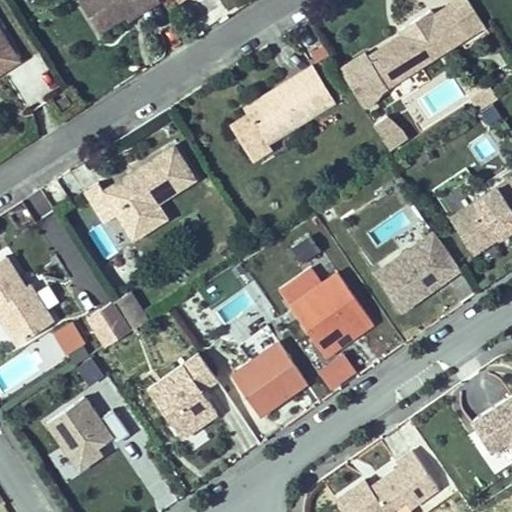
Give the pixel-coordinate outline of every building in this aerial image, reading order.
[(157,0),(80,0),(77,3),(96,31),(121,14),(140,2),(145,9),(157,0)] [(484,24),(468,0),(456,0),(435,13),(432,7),(401,27),(404,33),(369,54),(363,49),(339,67),(363,109),(388,91),(385,85),(484,24)] [(145,9),(140,2),(121,14),(125,21),(145,9)] [(0,69),(16,59),(0,33),(0,69)] [(20,58),(23,94),(50,92),(46,55),(20,58)] [(245,104),(248,110),(231,120),(253,157),(271,145),(268,141),(295,124),(332,102),(309,64),(245,104)] [(389,114),(373,127),(393,153),(409,141),(389,114)] [(194,179),(175,147),(106,188),(100,180),(83,191),(102,222),(118,212),(130,230),(162,210),(156,201),(194,179)] [(511,173),(447,214),(470,250),(511,223),(511,173)] [(63,210),(37,227),(90,311),(116,295),(63,210)] [(167,218),(162,210),(130,230),(134,238),(167,218)] [(432,233),(372,273),(398,311),(457,271),(432,233)] [(301,264),(321,252),(311,235),(291,247),(301,264)] [(26,292),(5,258),(0,261),(0,319),(16,346),(51,324),(30,290),(26,292)] [(316,283),(300,294),(285,303),(320,355),(335,345),(331,341),(348,330),(351,335),(369,323),(334,271),(316,283)] [(116,298),(136,330),(149,323),(129,290),(116,298)] [(133,331),(114,299),(85,318),(105,349),(133,331)] [(172,314),(138,336),(157,366),(192,345),(172,314)] [(67,355),(86,342),(71,320),(52,333),(67,355)] [(335,345),(351,335),(348,330),(331,341),(335,345)] [(302,382),(275,342),(227,373),(254,414),(302,382)] [(333,392),(359,371),(343,351),(317,372),(333,392)] [(214,381),(196,355),(145,389),(178,438),(214,414),(198,391),(214,381)] [(92,357),(76,368),(89,387),(105,376),(92,357)] [(511,394),(489,409),(484,412),(479,415),(470,420),(488,451),(507,440),(511,447),(511,394)] [(126,436),(110,412),(96,421),(81,399),(68,407),(44,423),(71,463),(76,470),(100,454),(95,448),(95,447),(108,439),(113,445),(126,436)] [(366,486),(361,478),(332,499),(340,511),(381,511),(400,499),(405,505),(433,485),(407,449),(392,460),(395,466),(366,486)]
